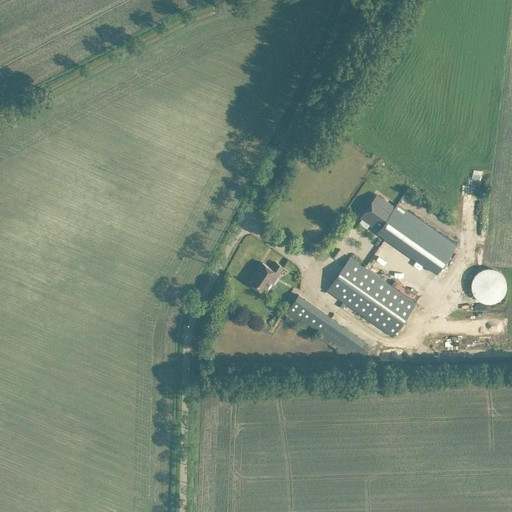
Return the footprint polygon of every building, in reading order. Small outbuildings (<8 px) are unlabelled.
[(374,199),(361,217),(379,230),(394,209),(395,207),(385,200),(381,204),(374,199)] [(378,231),(437,273),(453,250),(394,209),(379,230),(378,231)] [(392,336),(416,303),(349,256),(326,289),(392,336)] [(276,277),(283,267),(276,262),(272,268),(262,262),(249,282),(263,291),(270,280),(269,279),(272,275),(276,277)] [(470,278),(469,284),(470,289),(472,294),(476,298),(481,300),(486,301),(491,300),(496,298),(500,294),(502,289),(503,284),(502,278),(500,273),(496,270),(491,267),(486,266),(481,267),(476,270),(472,273),(470,278)] [(293,301),(287,309),(289,310),(301,318),(311,303),(298,294),(296,297),(293,301)] [(331,317),(320,332),(327,337),(337,322),(331,317)] [(344,326),(334,341),(340,346),(351,331),(344,326)]
